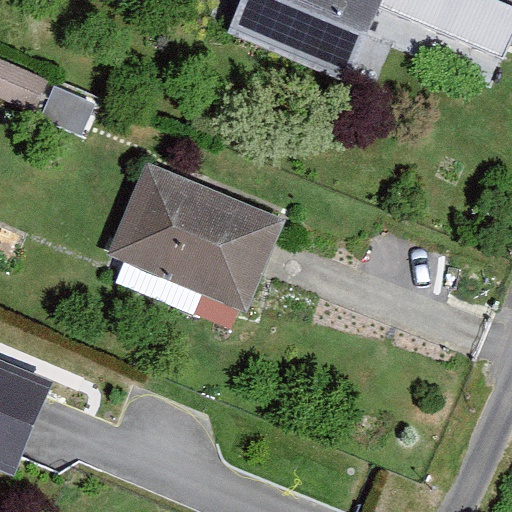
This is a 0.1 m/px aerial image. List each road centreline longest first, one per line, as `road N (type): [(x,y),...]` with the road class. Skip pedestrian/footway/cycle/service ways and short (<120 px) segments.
road 1 (unknown): [(323,511),(9,388)]
road 2 (unknown): [(511,345),(272,242)]
road 3 (unclassified): [(456,511),(511,386)]
